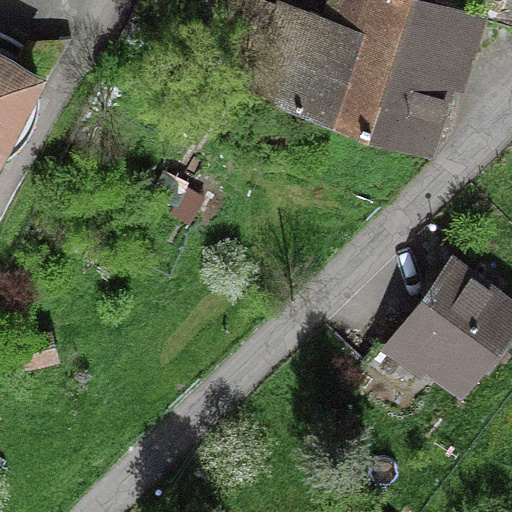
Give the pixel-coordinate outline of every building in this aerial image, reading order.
[(245,0),(231,42),(255,50),(270,7),(250,0),(245,0)] [(332,0),(326,20),(276,3),(245,95),(421,154),(468,11),(431,0),(332,0)] [(0,141),(33,77),(0,60),(0,141)] [(511,318),(511,311),(447,263),(397,330),(428,353),(420,363),(458,391),(511,318)] [(47,335),(13,343),(18,365),(52,357),(47,335)]
